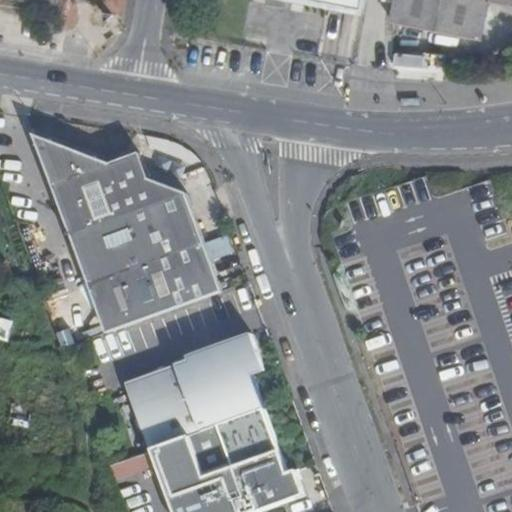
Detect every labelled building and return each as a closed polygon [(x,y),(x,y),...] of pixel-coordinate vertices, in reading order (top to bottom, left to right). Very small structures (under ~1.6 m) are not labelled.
[(321,0),(364,8),(365,0),(321,0)] [(492,0),(511,3),(511,0),(396,0),(392,22),(483,40),(490,0),(492,0)] [(444,73),(445,53),(398,51),(397,71),(444,73)] [(36,136),(91,289),(107,334),(223,293),(206,247),(188,195),(151,181),(141,155),(112,166),(36,136)] [(219,259),(235,254),(229,235),(212,240),(219,259)] [(0,339),(10,342),(15,320),(2,317),(0,325),(0,339)] [(128,384),(152,452),(153,451),(165,447),(196,435),(267,411),(255,379),(267,374),(253,335),(188,357),(190,362),(128,384)] [(290,474),(267,411),(196,435),(165,447),(180,489),(187,509),(178,511),(265,511),(306,498),(297,472),(290,474)] [(165,447),(153,451),(169,494),(174,511),(178,511),(187,509),(180,489),(165,447)]
